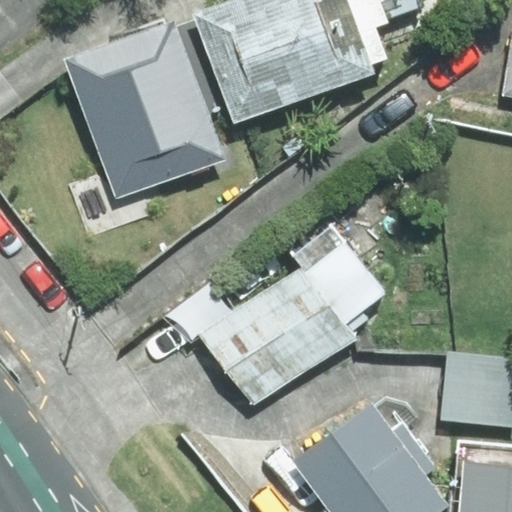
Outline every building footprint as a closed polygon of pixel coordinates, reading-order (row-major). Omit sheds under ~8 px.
[(382,60),(360,0),(229,0),(183,16),(222,129),(364,80),(360,67),(382,60)] [(214,165),(161,23),(55,64),(109,204),(214,165)] [(497,102),(511,104),(511,24),(506,24),(497,102)] [(379,295),(338,243),(305,267),(302,261),(202,325),(251,404),(352,341),(341,324),(379,295)] [(511,417),(511,359),(445,354),(439,421),(511,428),(511,417)] [(386,430),(363,401),(285,464),(323,511),(433,511),(444,504),(421,475),(431,468),(394,423),(386,430)] [(511,511),(511,465),(449,461),(444,511),(511,511)]
